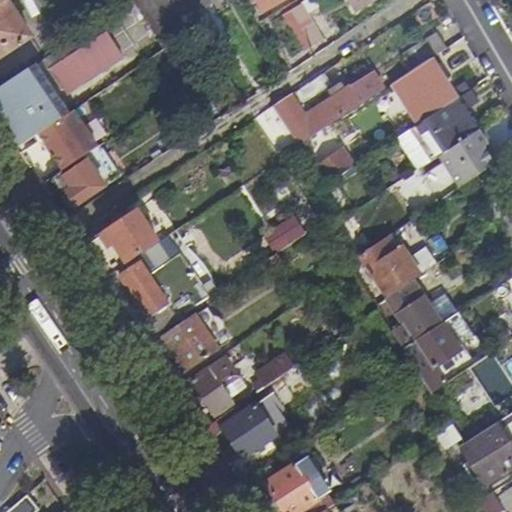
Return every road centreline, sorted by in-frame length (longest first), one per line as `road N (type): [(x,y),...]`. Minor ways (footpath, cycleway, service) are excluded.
road 1 (primary): [(175,511),(87,382)]
road 2 (primary): [(87,382),(0,261)]
road 3 (residential): [(0,478),(31,433),(87,382)]
